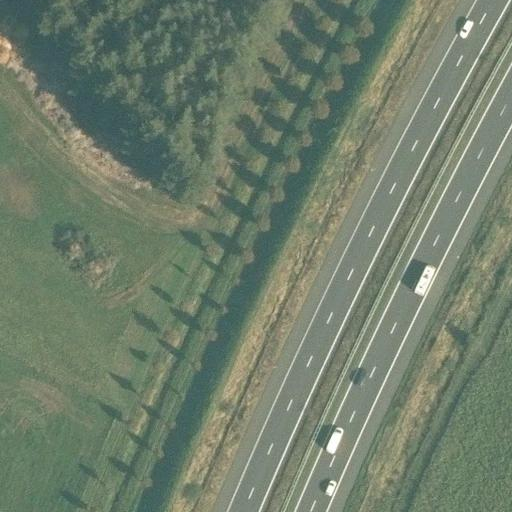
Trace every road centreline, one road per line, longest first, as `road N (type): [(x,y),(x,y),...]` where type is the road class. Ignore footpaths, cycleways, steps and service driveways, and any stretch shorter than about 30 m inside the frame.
road 1 (motorway): [(492,0),(390,181),(237,511)]
road 2 (motorway): [(311,511),(449,211),(511,96)]
